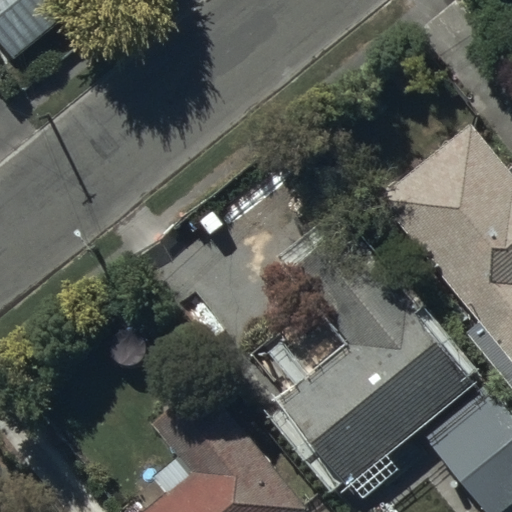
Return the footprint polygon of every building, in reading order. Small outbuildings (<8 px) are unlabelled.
[(78,12),(69,0),(0,0),(0,46),(12,62),(78,12)] [(507,389),(511,394),(511,174),(473,126),(381,200),(480,324),(467,335),(509,388),(507,389)] [(280,404),(350,489),(473,386),(346,229),(290,274),(350,348),(280,404)] [(166,496),(144,511),(310,511),(210,382),(153,426),(179,460),(153,479),(166,496)] [(511,511),(511,410),(499,396),(432,449),(482,511),(511,511)]
